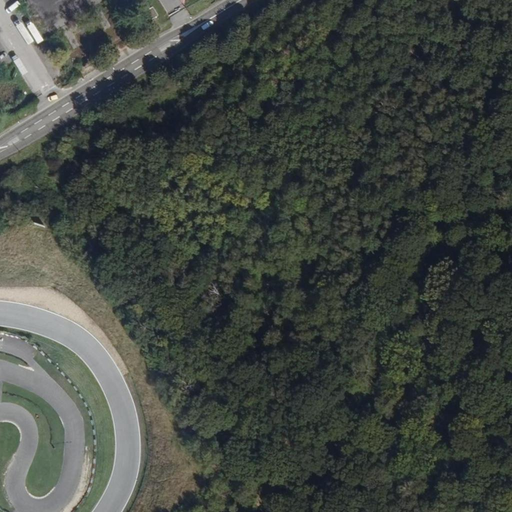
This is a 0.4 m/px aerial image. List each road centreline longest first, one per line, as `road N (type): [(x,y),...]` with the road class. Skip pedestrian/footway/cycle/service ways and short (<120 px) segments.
road 1 (tertiary): [(237,0),(0,147)]
road 2 (track): [(511,371),(297,511)]
